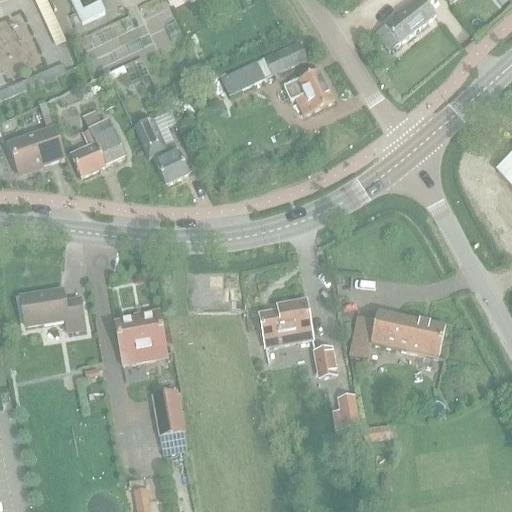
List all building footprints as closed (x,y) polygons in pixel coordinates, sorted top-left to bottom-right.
[(68,0),(75,15),(99,4),(97,0),(68,0)] [(400,49),(437,19),(423,1),(378,37),(391,53),(399,47),(400,49)] [(272,80),(306,64),(298,47),(265,62),(272,80)] [(231,102),(266,86),(257,68),(228,81),(227,79),(222,82),(231,102)] [(305,122),(335,109),(319,74),(282,91),(289,105),(296,102),(305,122)] [(166,189),(184,182),(168,148),(164,149),(152,123),(134,131),(148,162),(153,160),(166,189)] [(81,182),(125,163),(109,126),(84,138),(90,151),(71,159),(81,182)] [(53,131),(7,147),(19,180),(42,172),(41,170),(64,162),(53,131)] [(511,189),(511,160),(497,173),(511,189)] [(67,334),(84,331),(79,303),(63,306),(61,294),(21,301),(26,329),(65,322),(67,334)] [(267,353),(314,345),(308,304),(278,308),(280,316),(261,319),(267,353)] [(366,363),(370,348),(438,362),(445,328),(377,314),(375,322),(357,318),(348,359),(366,363)] [(143,321),(114,326),(120,358),(134,355),(136,367),(167,362),(159,315),(143,318),(143,321)] [(320,383),(337,380),(333,354),(315,357),(320,383)] [(152,401),(159,441),(162,459),(186,455),(182,436),(176,397),(152,401)] [(134,493),(136,511),(148,511),(145,491),(134,493)]
